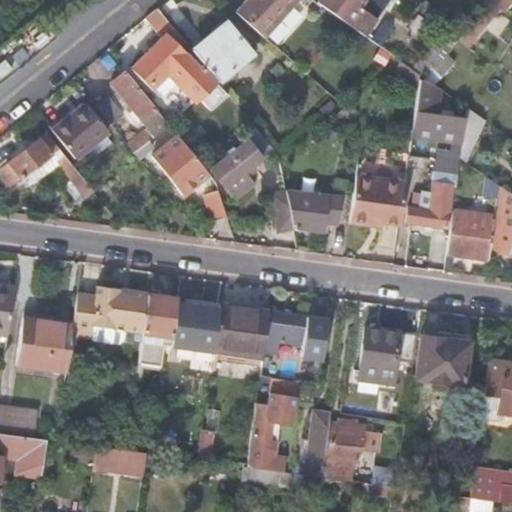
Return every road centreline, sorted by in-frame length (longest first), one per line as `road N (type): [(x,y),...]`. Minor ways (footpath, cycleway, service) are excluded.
road 1 (residential): [(0,227),(511,300)]
road 2 (residential): [(0,84),(103,0)]
